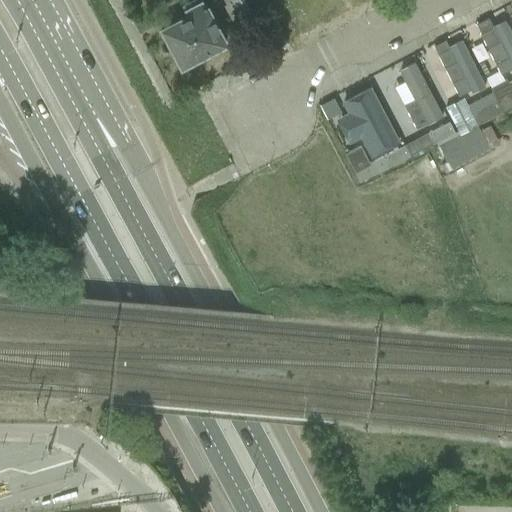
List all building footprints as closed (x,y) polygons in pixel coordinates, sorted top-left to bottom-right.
[(160,30),(180,67),(182,66),(186,67),(194,63),(195,60),(224,44),(203,4),(201,5),(198,0),(194,0),(183,6),(185,10),(174,16),(177,21),(160,30)] [(250,16),(253,14),(253,13),(245,0),(231,0),(238,13),(246,9),(250,16)] [(253,13),(253,14),(272,50),(286,42),(267,6),(253,13)] [(511,68),(511,38),(502,17),(483,27),(505,72),(511,68)] [(456,37),(437,47),(462,93),(480,83),(456,37)] [(391,83),(413,127),(439,114),(412,59),(396,67),(401,78),(391,83)] [(491,88),(493,93),(503,112),(511,106),(511,82),(508,84),(506,80),(504,81),(491,88)] [(368,156),(398,140),(368,82),(338,97),(345,109),(333,115),(347,142),(358,136),(368,156)] [(493,93),(467,106),(470,113),(476,124),(477,125),(503,112),(493,93)] [(460,135),(438,146),(444,157),(447,162),(484,142),(476,126),(477,125),(476,124),(467,106),(464,100),(459,102),(446,109),(460,135)] [(449,121),(426,133),(431,144),(432,144),(454,132),(449,121)] [(426,133),(403,145),(409,156),(410,156),(410,155),(420,150),(422,150),(421,149),(431,144),(426,133)] [(403,145),(381,157),(386,168),(387,168),(409,156),(403,145)] [(381,157),(353,172),(358,181),(358,183),(373,175),(374,175),(374,174),(386,168),(381,157)]
